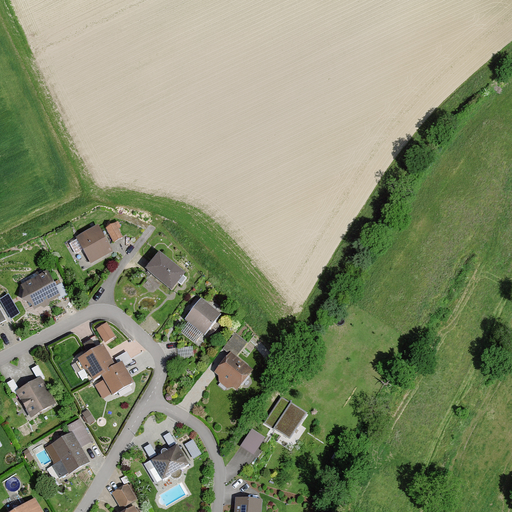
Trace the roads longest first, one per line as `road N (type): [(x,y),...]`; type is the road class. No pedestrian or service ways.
road 1 (residential): [(209,511),(207,435),(190,415),(146,401)]
road 2 (residential): [(146,401),(78,511)]
